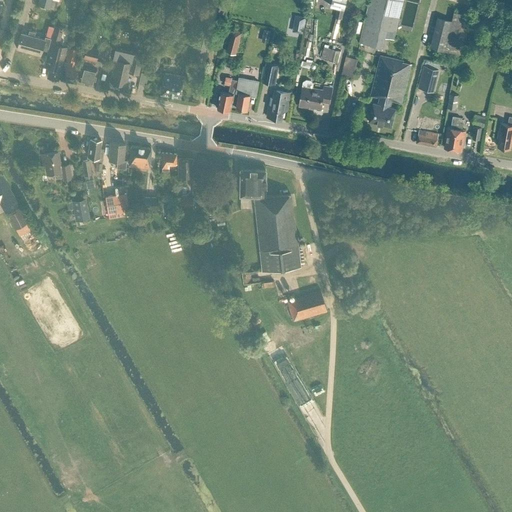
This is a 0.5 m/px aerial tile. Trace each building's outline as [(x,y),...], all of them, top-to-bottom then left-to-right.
[(59,10),(61,0),(38,0),(38,5),(59,10)] [(401,34),(407,0),(373,0),(366,37),(388,41),(390,32),(401,34)] [(440,42),(459,45),(464,16),(462,16),(464,7),(457,6),(456,14),(441,11),(437,37),(441,37),(440,42)] [(303,32),(305,16),(296,14),(293,30),(303,32)] [(55,26),(50,43),(55,44),(58,45),(63,28),(55,26)] [(236,53),(242,31),(233,29),(227,50),(236,53)] [(21,33),(17,48),(40,55),(42,49),(47,51),(50,43),(51,38),(45,37),(44,39),(33,36),(34,32),(28,31),(27,35),(21,33)] [(205,51),(209,35),(199,33),(195,48),(205,51)] [(47,51),(43,66),(49,68),(47,77),(58,79),(65,52),(66,48),(58,45),(55,44),(50,43),(47,51)] [(78,80),(93,84),(97,68),(99,61),(95,60),(98,49),(86,46),(81,65),(82,65),(78,80)] [(321,55),(340,61),(343,51),(324,46),(321,55)] [(71,61),(70,64),(64,62),(61,79),(76,83),(80,66),(73,64),(77,50),(69,48),(66,60),(71,61)] [(361,64),(360,51),(350,52),(350,65),(361,64)] [(161,53),(154,52),(150,70),(157,72),(161,53)] [(138,74),(143,56),(132,53),(130,63),(116,60),(111,81),(125,85),(129,72),(138,74)] [(306,62),(316,62),(316,54),(306,54),(306,62)] [(373,101),(369,120),(392,125),(396,107),(390,106),(392,100),(401,103),(411,63),(403,61),(403,60),(381,54),(380,55),(371,94),(375,95),(379,96),(377,102),(374,101),(373,101)] [(420,80),(434,83),(439,64),(425,60),(420,80)] [(248,65),(249,63),(243,62),(241,69),(246,71),(248,65)] [(266,62),(264,71),(277,74),(279,64),(266,62)] [(180,97),(183,76),(164,73),(162,85),(160,86),(159,91),(160,92),(161,93),(180,97)] [(233,100),(237,79),(232,78),(232,77),(226,75),(225,83),(230,84),(229,92),(221,90),(218,107),(230,109),(232,100),(233,100)] [(247,109),(250,94),(256,95),(258,80),(238,76),(235,91),(239,92),(236,107),(247,109)] [(311,104),(321,106),(322,101),(330,102),(332,88),(324,86),(324,90),(312,87),(313,82),(311,79),(306,78),(303,80),(299,106),(310,107),(311,104)] [(285,102),(288,103),(291,91),(276,88),(275,97),(271,96),(267,115),(271,116),(282,118),(285,102)] [(450,92),(447,107),(456,108),(459,94),(450,92)] [(474,124),(472,137),(479,139),(482,126),(483,126),(486,115),(474,113),(472,124),(474,124)] [(453,115),(451,126),(447,126),(446,134),(448,135),(447,139),(446,138),(445,147),(461,149),(462,141),(461,141),(462,137),(464,138),(466,129),(462,128),(464,119),(461,118),(462,117),(453,115)] [(508,123),(501,122),(498,137),(499,137),(498,145),(511,147),(511,140),(511,115),(510,115),(508,123)] [(417,141),(426,143),(429,131),(426,130),(427,127),(428,127),(430,121),(421,120),(420,129),(419,129),(417,141)] [(438,133),(429,131),(426,143),(436,145),(438,133)] [(98,163),(96,162),(96,169),(101,170),(102,163),(104,151),(100,150),(101,140),(90,139),(88,157),(99,158),(98,163)] [(125,169),(126,160),(124,160),(125,144),(125,143),(110,141),(110,142),(109,159),(117,160),(117,168),(125,169)] [(149,167),(151,148),(131,145),(128,165),(149,167)] [(64,179),(71,178),(69,164),(60,166),(57,152),(42,154),(44,165),(46,164),(47,174),(54,173),(55,178),(64,177),(64,179)] [(168,164),(176,163),(176,153),(162,152),(162,170),(169,170),(168,164)] [(178,176),(192,176),(192,155),(178,155),(178,176)] [(89,159),(82,161),(85,178),(87,188),(94,186),(92,175),(89,159)] [(255,196),(260,250),(262,271),(301,266),(298,245),(291,194),(265,196),(265,185),(265,179),(265,170),(266,170),(265,169),(241,169),(241,168),(240,169),(240,195),(255,196)] [(19,204),(2,174),(0,174),(0,204),(5,213),(19,204)] [(115,194),(105,196),(109,219),(130,215),(126,192),(115,194)] [(158,197),(144,197),(144,210),(158,210),(158,197)] [(72,200),(76,221),(90,218),(86,198),(72,200)] [(177,198),(163,199),(163,216),(166,218),(174,218),(174,210),(178,209),(177,198)] [(193,198),(179,198),(180,211),(193,210),(193,206),(193,198)] [(8,215),(16,229),(27,223),(19,209),(8,215)] [(120,233),(113,234),(116,247),(123,246),(120,233)] [(293,321),(327,311),(321,290),(287,300),(293,321)] [(316,366),(308,370),(320,393),(328,388),(316,366)] [(296,382),(321,429),(328,425),(324,419),(328,416),(307,377),(296,382)]
